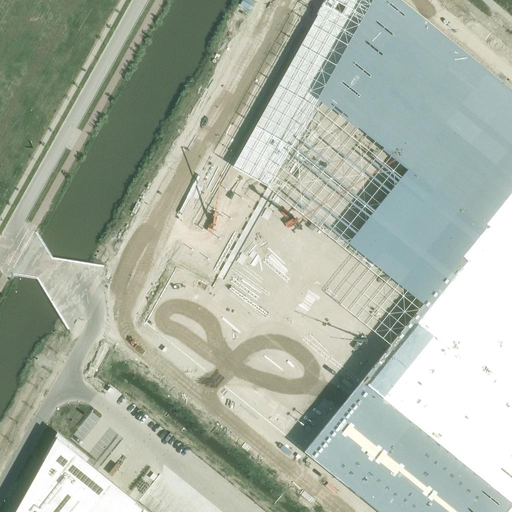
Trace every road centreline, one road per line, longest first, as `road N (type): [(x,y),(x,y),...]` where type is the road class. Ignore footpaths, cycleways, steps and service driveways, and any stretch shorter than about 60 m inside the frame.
road 1 (unclassified): [(271,0),(104,306)]
road 2 (tertiary): [(3,244),(140,0)]
road 3 (unclassified): [(104,306),(0,490)]
